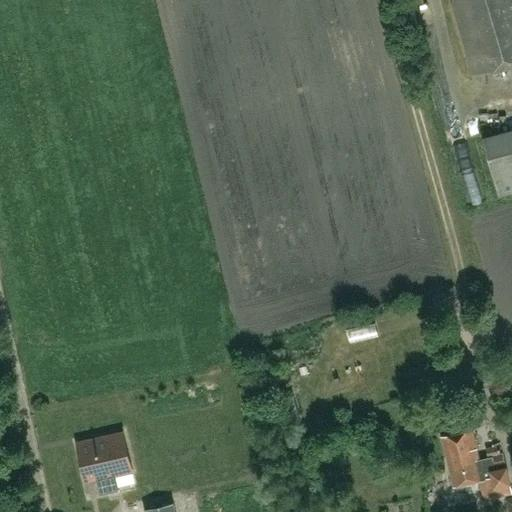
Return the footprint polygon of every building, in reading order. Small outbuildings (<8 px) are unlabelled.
[(511,0),(451,0),(473,74),(511,62),(511,0)] [(511,191),(511,128),(482,137),(498,195),(511,191)] [(464,332),(455,335),(462,352),(471,348),(464,332)] [(416,418),(436,414),(434,404),(414,408),(416,418)] [(511,491),(503,453),(501,453),(478,458),(472,429),(440,436),(452,487),(479,481),(484,501),(511,494),(511,491)] [(96,478),(100,494),(119,489),(115,474),(132,470),(123,431),(76,441),(85,480),(96,478)] [(174,511),(173,502),(145,507),(145,511),(174,511)]
